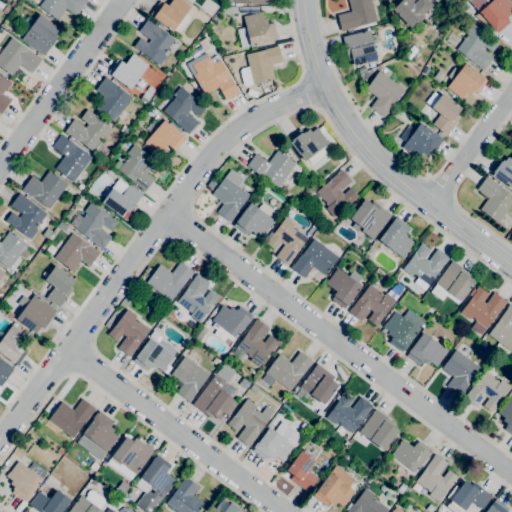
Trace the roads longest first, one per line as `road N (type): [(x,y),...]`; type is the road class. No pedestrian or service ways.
road 1 (residential): [(0,437),(215,153),(247,122),(323,86)]
road 2 (residential): [(166,214),(511,474)]
road 3 (tertiary): [(302,0),(323,86),(347,127),(372,157),(511,266)]
road 4 (residential): [(283,511),(67,348)]
road 5 (residential): [(123,0),(0,168)]
road 6 (residential): [(429,204),(511,93)]
